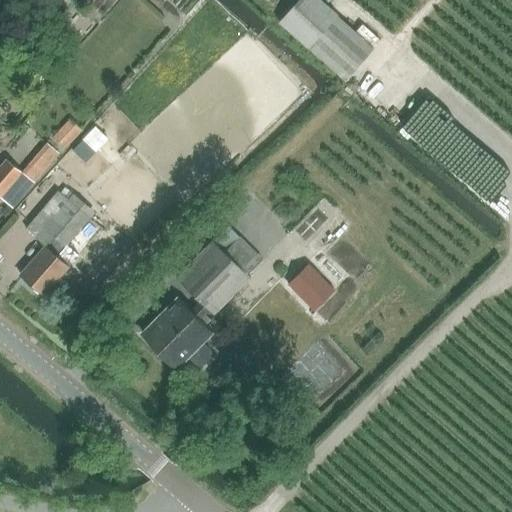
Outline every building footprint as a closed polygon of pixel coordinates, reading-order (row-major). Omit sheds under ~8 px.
[(345,81),(383,38),(367,24),(359,32),(321,0),(297,0),(278,22),(345,81)] [(54,130),(67,139),(84,116),(71,106),(54,130)] [(6,159),(0,166),(0,196),(0,197),(22,172),(6,159)] [(45,245),(20,274),(44,295),(69,267),(56,257),(90,218),(88,217),(68,200),(58,191),(26,229),(36,238),(45,245)] [(178,297),(143,332),(178,368),(188,358),(196,365),(199,366),(202,366),(206,363),(211,357),(212,353),(211,350),(203,342),(209,336),(213,332),(206,325),(210,321),(204,316),(209,310),(213,314),(250,276),(213,240),(176,278),(200,301),(191,310),(178,297)] [(341,253),(328,266),(348,287),(362,275),(341,253)] [(295,278),(289,284),(314,310),(334,290),(311,267),(297,280),(295,278)]
